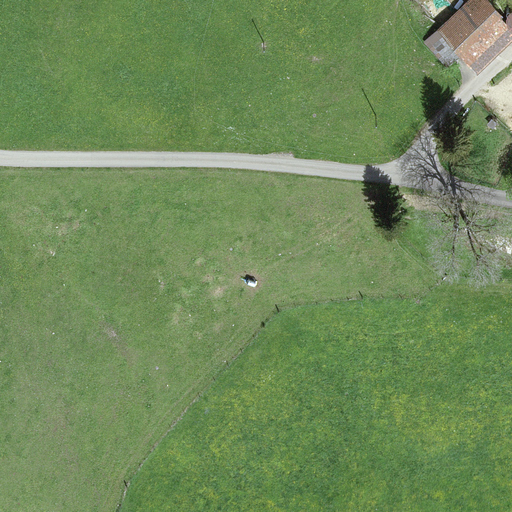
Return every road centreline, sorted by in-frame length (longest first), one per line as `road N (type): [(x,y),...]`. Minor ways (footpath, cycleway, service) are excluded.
road 1 (unclassified): [(0,156),(197,158),(511,192)]
road 2 (track): [(511,278),(447,264),(422,249),(401,217),(392,178)]
